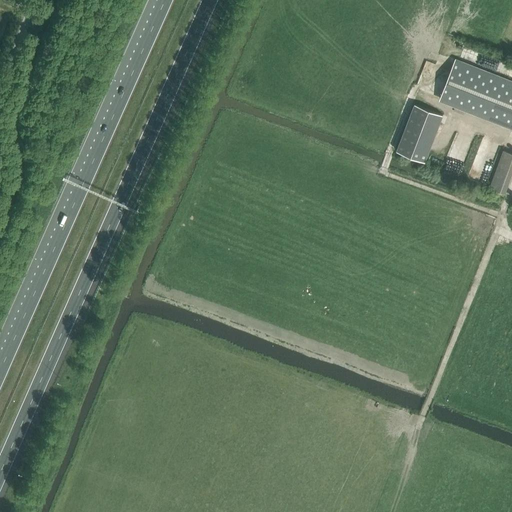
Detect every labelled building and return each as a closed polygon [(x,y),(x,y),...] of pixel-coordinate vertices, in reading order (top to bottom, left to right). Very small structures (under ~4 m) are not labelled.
[(511,82),(455,60),(440,98),(511,126),(511,82)] [(426,163),(444,117),(414,105),(397,152),(426,163)] [(490,186),(506,192),(511,174),(511,151),(503,149),(490,186)] [(77,199),(83,182),(78,180),(72,197),(77,199)] [(29,290),(22,309),(27,311),(34,292),(29,290)] [(0,370),(9,348),(4,346),(0,354),(0,370)]
